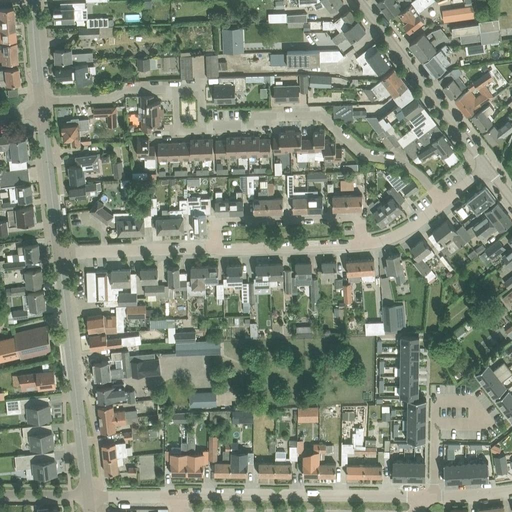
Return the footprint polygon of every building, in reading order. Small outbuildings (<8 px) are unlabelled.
[(331,11),(335,7),(343,1),(342,0),(298,0),(299,5),(311,4),(312,3),(317,9),(325,6),(326,5),(331,11)] [(380,0),(377,2),(389,17),(411,0),(380,0)] [(408,7),(400,13),(406,21),(404,23),(410,30),(418,24),(424,20),(419,12),(435,0),(413,0),(411,2),(412,4),(408,7)] [(81,19),(81,9),(85,9),(85,2),(60,3),(61,3),(64,3),(64,7),(55,8),(55,21),(75,21),(75,19),(81,19)] [(0,18),(14,17),(13,7),(0,8),(0,18)] [(443,11),(444,21),(474,17),(472,7),(443,11)] [(332,20),(323,21),(323,26),(323,28),(332,28),(336,25),(340,31),(343,29),(344,30),(358,20),(350,9),(343,15),(333,22),(332,20)] [(287,14),(287,21),(307,20),(307,12),(287,14)] [(481,30),(481,31),(501,28),(499,16),(479,19),(480,22),(452,26),(453,34),(481,30)] [(0,30),(15,29),(14,17),(0,18),(0,30)] [(87,18),(87,27),(108,26),(108,25),(108,19),(108,17),(87,18)] [(351,41),(365,30),(358,20),(344,31),(344,30),(343,29),(340,31),(332,38),(335,43),(338,43),(347,36),(351,41)] [(113,25),(108,25),(108,26),(87,27),(79,28),(80,37),(100,37),(100,36),(114,35),(114,25),(113,25)] [(409,43),(416,52),(436,36),(445,32),(441,27),(431,31),(426,35),(424,32),(409,43)] [(237,28),(223,28),(224,52),(244,52),(243,42),(237,42),(237,28)] [(482,42),(502,39),(501,28),(481,31),(460,34),(461,42),(482,39),(482,42)] [(0,40),(6,40),(15,39),(15,29),(0,30),(0,40)] [(416,52),(422,60),(437,49),(434,45),(440,41),(449,38),(445,32),(436,36),(416,52)] [(0,44),(0,46),(0,52),(16,51),(16,41),(0,42),(0,44)] [(378,73),(383,69),(391,63),(376,43),(363,53),(363,52),(347,64),(343,66),(345,72),(353,73),(369,61),(378,73)] [(435,76),(442,70),(446,67),(445,64),(451,60),(447,56),(452,52),(445,44),(423,61),(435,76)] [(467,54),(485,52),(484,44),(466,46),(467,54)] [(56,62),(66,61),(93,59),(93,52),(72,53),(72,48),(55,49),(56,62)] [(287,51),(287,52),(271,53),(271,63),(287,63),(288,65),(320,64),(320,61),(339,60),(344,56),(339,49),(322,50),(302,51),(287,51)] [(1,63),(7,62),(17,61),(16,51),(0,52),(0,59),(1,59),(1,63)] [(267,66),(266,54),(242,55),(242,67),(267,66)] [(150,69),(150,59),(149,58),(138,58),(138,69),(150,69)] [(218,66),(218,69),(228,68),(227,60),(218,61),(218,66)] [(93,82),(92,73),(91,73),(90,67),(88,67),(88,64),(56,67),(57,79),(63,79),(63,82),(73,81),(73,79),(77,79),(77,83),(81,83),(81,84),(86,84),(86,83),(89,83),(93,82)] [(18,67),(0,69),(0,79),(5,79),(6,85),(20,83),(18,67)] [(383,91),(401,77),(395,68),(381,78),(382,79),(370,88),(371,89),(375,95),(381,90),(382,91),(383,91)] [(438,80),(451,97),(466,85),(458,75),(462,73),(458,68),(453,69),(438,80)] [(486,71),(473,81),(467,86),(469,89),(455,100),(467,116),(475,110),(493,96),(489,91),(484,84),(494,77),(489,70),(488,70),(486,71)] [(501,72),(494,76),(502,89),(509,84),(501,72)] [(274,74),(263,75),(264,82),(270,82),(270,84),(275,84),(274,74)] [(310,86),(310,74),(300,74),(301,91),(308,91),(308,86),(310,86)] [(215,94),(213,94),(213,99),(215,99),(215,102),(235,101),(235,90),(246,90),(246,82),(246,80),(246,76),(246,75),(219,76),(219,77),(222,77),(222,84),(215,84),(215,94)] [(332,76),(310,75),(310,86),(331,87),(332,76)] [(371,101),(377,97),(379,99),(384,95),(386,97),(392,92),(394,96),(408,85),(401,77),(383,91),(382,91),(381,90),(375,95),(371,89),(362,88),(371,101)] [(275,86),(275,101),(299,100),(299,85),(275,86)] [(386,128),(391,124),(395,129),(398,126),(394,122),(403,115),(406,120),(424,107),(419,100),(411,90),(397,100),(399,103),(379,119),(386,128)] [(138,113),(164,112),(163,107),(161,107),(161,101),(154,102),(154,96),(141,96),(141,106),(138,106),(139,112),(138,112),(138,113)] [(482,130),(490,123),(492,121),(492,120),(493,118),(489,112),(494,109),(490,103),(472,117),(482,130)] [(353,104),(343,104),(333,105),(334,117),(344,117),(353,117),(353,111),(353,104)] [(95,115),(107,115),(108,126),(117,125),(116,106),(94,107),(95,115)] [(403,146),(436,122),(424,107),(406,120),(412,128),(401,136),(395,129),(391,124),(386,128),(378,134),(380,137),(380,138),(388,149),(394,144),(396,147),(401,143),(403,146)] [(164,117),(164,112),(138,113),(138,120),(142,119),(142,130),(155,130),(154,124),(161,123),(161,117),(164,117)] [(73,144),(82,143),(82,140),(81,141),(79,130),(90,128),(89,118),(78,119),(78,118),(72,119),(72,120),(68,121),(68,123),(62,124),(63,132),(64,140),(72,140),(73,144)] [(438,147),(449,139),(436,122),(403,146),(411,157),(422,149),(415,139),(418,137),(426,147),(434,141),(438,147)] [(511,128),(511,124),(510,122),(499,130),(495,124),(484,132),(493,144),(511,128)] [(308,152),(308,160),(314,159),(315,154),(325,155),(324,148),(325,148),(324,138),(325,138),(325,129),(319,129),(319,132),(313,132),(314,139),(307,139),(308,152)] [(291,150),(290,130),(285,130),(286,133),(279,133),(279,137),(273,137),(274,153),(285,152),(285,150),(291,150)] [(308,152),(307,139),(302,139),(301,132),(295,132),(295,130),(290,130),(291,150),(297,149),(298,160),(308,160),(308,152)] [(11,135),(0,136),(0,149),(1,150),(0,146),(11,145),(13,159),(9,159),(10,169),(28,167),(26,167),(25,158),(28,157),(26,138),(11,140),(11,135)] [(156,166),(155,158),(156,158),(155,155),(155,145),(149,146),(149,139),(143,139),(143,136),(138,136),(138,156),(145,156),(145,166),(156,166)] [(238,137),(238,156),(249,156),(248,136),(238,137)] [(260,136),(248,136),(249,156),(260,155),(259,139),(260,139),(260,136)] [(227,137),(227,140),(227,157),(238,156),(238,137),(227,137)] [(270,138),(260,139),(259,139),(260,155),(271,155),(271,148),(270,138)] [(332,161),(332,160),(342,160),(342,148),(336,147),(336,141),(329,141),(329,138),(325,138),(324,138),(325,148),(324,148),(325,155),(325,164),(332,164),(332,161)] [(190,139),(191,142),(191,159),(202,158),(202,139),(190,139)] [(202,139),(202,158),(213,158),(213,139),(202,139)] [(422,149),(411,157),(413,159),(419,154),(423,159),(438,150),(442,156),(446,154),(448,157),(455,152),(452,149),(455,147),(449,139),(438,147),(434,141),(426,147),(422,149)] [(216,140),(216,150),(216,157),(227,157),(227,140),(216,140)] [(169,143),(170,159),(180,159),(180,142),(169,143)] [(180,142),(180,159),(191,159),(191,142),(180,142)] [(158,143),(158,153),(159,160),(170,159),(169,143),(158,143)] [(71,182),(81,180),(86,180),(85,172),(100,170),(98,154),(81,156),(82,164),(69,166),(71,182)] [(124,175),(122,161),(113,163),(115,176),(124,175)] [(249,164),(249,172),(260,172),(260,168),(260,163),(249,164)] [(0,186),(1,187),(1,188),(9,187),(18,186),(18,185),(30,184),(28,167),(10,169),(0,170),(0,186)] [(383,204),(392,217),(403,208),(399,203),(404,199),(398,191),(410,181),(399,174),(390,181),(393,185),(387,190),(390,193),(386,196),(388,200),(383,204)] [(121,187),(124,187),(125,197),(131,196),(130,179),(121,179),(121,187)] [(418,187),(413,181),(403,189),(408,195),(418,187)] [(71,198),(81,197),(87,196),(98,194),(97,190),(101,189),(100,182),(70,186),(71,198)] [(0,210),(8,209),(18,208),(17,201),(33,199),(31,183),(30,184),(18,185),(18,186),(9,187),(11,201),(3,202),(2,198),(0,198),(0,210)] [(268,187),(267,183),(267,187),(261,187),(261,190),(258,190),(258,198),(253,198),(254,212),(268,212),(268,198),(268,191),(268,187)] [(472,210),(477,216),(496,199),(486,186),(457,208),(464,217),(472,210)] [(236,191),(236,196),(229,196),(229,200),(230,213),(244,213),(243,200),(242,190),(236,191)] [(216,201),(216,204),(216,214),(230,213),(229,200),(222,200),(222,191),(216,191),(216,201)] [(333,196),(333,199),(333,209),(348,209),(347,195),(333,196)] [(362,195),(347,195),(348,209),(363,208),(362,195)] [(193,213),(194,231),(207,230),(206,213),(211,213),(211,198),(201,198),(201,196),(188,197),(188,213),(193,213)] [(293,197),(293,201),(293,211),(308,210),(308,196),(293,197)] [(308,196),(308,210),(323,210),(323,196),(308,196)] [(188,213),(188,197),(187,197),(188,199),(179,199),(180,209),(170,209),(171,232),(184,231),(183,213),(188,213)] [(283,211),(283,197),(268,198),(268,212),(283,211)] [(382,224),(392,217),(383,204),(378,199),(374,203),(372,201),(370,203),(369,204),(369,207),(382,224)] [(115,212),(113,215),(102,207),(104,204),(98,200),(90,210),(107,223),(108,223),(112,226),(118,226),(118,212),(115,212)] [(472,226),(477,232),(505,211),(498,201),(485,211),(488,214),(472,226)] [(8,226),(27,224),(30,224),(30,223),(35,222),(34,213),(33,206),(18,208),(8,209),(9,220),(0,221),(0,234),(9,233),(8,226)] [(157,232),(171,232),(170,209),(162,209),(162,217),(157,217),(157,232)] [(118,234),(132,233),(131,218),(131,211),(118,212),(118,226),(118,234)] [(500,230),(504,226),(511,220),(511,219),(505,211),(477,232),(482,239),(498,227),(500,230)] [(145,233),(144,223),(144,218),(131,218),(132,233),(145,233)] [(432,231),(439,239),(444,245),(453,238),(459,246),(472,236),(466,229),(462,224),(456,229),(448,219),(432,231)] [(472,226),(472,225),(466,229),(472,236),(477,232),(472,226)] [(506,262),(511,256),(511,236),(508,240),(511,245),(511,248),(502,257),(506,262)] [(413,263),(420,271),(427,280),(429,283),(436,277),(434,274),(435,274),(424,261),(428,258),(434,253),(423,238),(410,249),(418,259),(413,263)] [(487,250),(485,251),(490,257),(503,246),(498,240),(487,250)] [(478,254),(486,248),(481,243),(474,249),(478,254)] [(0,259),(0,267),(0,270),(25,267),(24,260),(40,258),(39,244),(25,245),(25,246),(18,246),(19,260),(5,261),(4,259),(0,259)] [(471,259),(478,254),(474,249),(467,254),(471,259)] [(404,269),(402,263),(400,254),(387,256),(389,264),(386,264),(388,273),(395,271),(397,280),(405,278),(403,269),(404,269)] [(374,259),(360,260),(361,273),(362,282),(376,281),(375,271),(374,259)] [(354,273),(361,273),(360,260),(346,261),(347,274),(348,274),(348,281),(355,280),(354,273)] [(337,274),(337,271),(337,261),(322,262),(323,275),(329,275),(330,282),(334,281),(334,287),(342,287),(342,279),(336,279),(336,274),(337,274)] [(295,276),(295,283),(311,283),(312,301),(319,301),(318,279),(312,279),(311,262),(296,263),(296,276),(295,276)] [(249,301),(255,301),(255,284),(263,284),(263,278),(270,278),(270,263),(256,264),(257,277),(254,278),(254,282),(249,282),(249,301)] [(277,285),(276,277),(283,277),(283,263),(270,263),(270,278),(270,285),(277,285)] [(217,284),(219,284),(218,265),(205,266),(205,280),(205,284),(217,284)] [(224,278),(224,286),(235,286),(235,278),(243,278),(242,265),(227,265),(228,278),(224,278)] [(205,280),(205,266),(191,266),(192,279),(187,279),(187,294),(205,293),(205,288),(205,284),(205,280)] [(168,267),(169,277),(169,285),(170,285),(170,287),(164,287),(165,302),(165,297),(174,297),(173,289),(183,289),(183,298),(187,297),(187,273),(179,273),(179,267),(168,267)] [(24,278),(26,277),(27,286),(43,284),(42,269),(36,269),(36,268),(34,268),(34,269),(26,270),(26,271),(23,271),(22,273),(23,276),(24,278)] [(123,285),(131,284),(131,268),(118,269),(118,279),(113,280),(113,289),(123,289),(123,285)] [(165,302),(164,287),(164,285),(155,285),(155,281),(158,281),(158,268),(141,268),(142,282),(147,282),(147,284),(145,284),(146,294),(148,294),(148,299),(156,299),(156,297),(161,297),(161,302),(165,302)] [(118,279),(118,269),(112,269),(112,272),(107,272),(107,271),(96,272),(97,300),(108,299),(118,299),(118,292),(113,293),(113,289),(113,280),(118,279)] [(443,282),(446,285),(453,280),(451,276),(443,282)] [(352,301),(351,283),(344,284),(345,302),(352,301)] [(24,286),(11,287),(12,295),(25,293),(24,286)] [(511,290),(502,298),(509,306),(511,303),(511,290)] [(30,309),(36,308),(46,307),(44,291),(28,293),(30,309)] [(137,292),(119,293),(119,306),(127,305),(137,305),(137,292)] [(503,304),(498,298),(489,304),(494,311),(503,304)] [(345,314),(345,304),(345,301),(339,301),(339,304),(339,308),(334,309),(335,315),(345,314)] [(137,305),(127,305),(127,315),(127,318),(146,317),(146,305),(137,305)] [(397,305),(384,306),(385,321),(386,330),(399,329),(397,305)] [(14,323),(13,319),(28,317),(27,309),(8,311),(9,324),(14,323)] [(97,315),(87,316),(89,331),(99,330),(105,329),(106,332),(118,332),(117,314),(104,315),(104,314),(97,315)] [(166,326),(166,318),(150,319),(150,327),(166,326)] [(385,321),(365,322),(366,334),(386,333),(386,330),(385,321)] [(51,351),(50,337),(48,325),(14,333),(15,336),(0,339),(0,360),(20,356),(21,358),(51,351)] [(311,327),(297,327),(298,335),(312,335),(311,327)] [(196,331),(176,331),(176,341),(196,340),(196,331)] [(107,334),(90,336),(92,349),(123,345),(127,344),(127,345),(136,344),(135,336),(107,339),(107,334)] [(401,336),(401,346),(419,347),(419,336),(401,336)] [(221,353),(220,342),(220,340),(204,340),(205,353),(213,353),(221,353)] [(401,346),(401,357),(419,357),(419,347),(401,346)] [(95,379),(131,376),(129,354),(148,353),(148,349),(132,350),(129,350),(111,351),(112,359),(122,358),(123,368),(110,369),(109,362),(94,363),(95,379)] [(160,359),(155,359),(155,353),(148,354),(148,353),(129,354),(131,376),(133,375),(145,374),(161,373),(160,359)] [(401,357),(401,366),(419,366),(419,357),(401,357)] [(488,364),(475,374),(484,386),(509,367),(504,361),(493,370),(488,364)] [(401,366),(401,376),(419,376),(419,366),(401,366)] [(511,371),(509,367),(484,386),(494,398),(507,388),(502,381),(511,373),(511,371)] [(56,386),(54,370),(44,371),(13,375),(14,387),(22,386),(22,390),(56,386)] [(401,376),(400,385),(418,386),(419,376),(401,376)] [(112,386),(96,388),(98,401),(121,398),(125,398),(128,398),(127,392),(125,392),(125,384),(124,384),(124,382),(120,383),(112,383),(112,386)] [(400,385),(400,396),(418,396),(418,386),(400,385)] [(135,401),(135,400),(134,390),(127,391),(127,392),(128,398),(128,402),(135,401)] [(511,394),(508,390),(495,400),(505,412),(511,406),(511,394)] [(215,392),(199,393),(200,405),(216,405),(215,392)] [(34,397),(6,400),(8,413),(29,411),(30,422),(39,421),(39,418),(51,417),(50,412),(52,412),(51,407),(50,408),(49,404),(35,406),(34,397)] [(408,398),(408,409),(426,409),(426,399),(408,398)] [(343,411),(343,419),(355,419),(355,404),(342,404),(342,411),(343,411)] [(100,419),(138,415),(137,409),(125,410),(114,411),(113,405),(98,407),(100,419)] [(382,420),(390,420),(390,405),(382,405),(382,411),(382,420)] [(299,416),(317,415),(317,407),(298,407),(299,416)] [(232,451),(231,442),(232,409),(210,409),(210,416),(210,422),(218,422),(218,416),(225,416),(225,443),(226,443),(226,449),(223,449),(223,462),(215,462),(215,474),(232,474),(232,462),(231,462),(232,451)] [(254,409),(233,409),(233,421),(247,421),(247,415),(253,415),(253,421),(254,421),(254,409)] [(408,409),(408,419),(426,419),(426,409),(408,409)] [(187,412),(174,412),(174,422),(188,422),(187,412)] [(138,415),(100,419),(101,432),(116,430),(115,425),(127,424),(127,423),(138,422),(138,415)] [(408,419),(408,429),(426,430),(426,419),(408,419)] [(27,426),(23,426),(24,440),(32,439),(33,450),(42,449),(42,446),(53,445),(53,440),(54,440),(54,435),(53,435),(52,432),(38,433),(37,425),(27,426)] [(359,433),(353,433),(353,436),(353,442),(353,451),(353,452),(365,452),(365,447),(366,438),(366,427),(359,426),(359,433)] [(125,437),(149,435),(155,434),(155,429),(149,429),(124,432),(125,437)] [(408,429),(408,440),(426,440),(426,430),(408,429)] [(209,449),(209,459),(217,459),(217,434),(209,434),(209,449)] [(365,447),(365,452),(376,453),(377,447),(375,447),(376,439),(366,438),(365,447)] [(292,460),(298,460),(298,452),(298,440),(289,440),(289,457),(286,456),(286,451),(285,450),(276,450),(276,456),(276,463),(276,475),(292,475),(292,463),(292,460)] [(102,444),(104,458),(117,457),(127,456),(125,442),(115,443),(115,442),(102,444)] [(165,449),(165,461),(171,461),(171,464),(171,474),(187,474),(187,453),(187,450),(188,442),(182,442),(182,446),(181,453),(171,453),(171,449),(165,449)] [(238,442),(231,442),(232,451),(231,462),(232,462),(232,474),(248,475),(248,462),(248,451),(238,451),(238,442)] [(340,452),(353,452),(352,442),(340,442),(340,452)] [(498,454),(501,447),(494,444),(491,447),(491,451),(498,454)] [(319,475),(320,463),(320,452),(314,451),(314,447),(312,447),(312,451),(307,453),(307,463),(303,462),(303,475),(319,475)] [(187,453),(187,474),(204,474),(204,461),(209,461),(209,459),(209,449),(204,449),(204,453),(187,453)] [(30,454),(15,455),(16,469),(26,468),(27,478),(36,477),(45,476),(45,474),(56,472),(56,468),(57,468),(57,463),(55,463),(55,460),(41,461),(40,453),(30,454)] [(494,457),(497,472),(508,470),(505,455),(494,457)] [(119,471),(117,457),(104,458),(106,473),(119,471)] [(393,460),(393,478),(404,479),(404,461),(393,460)] [(404,461),(404,479),(414,479),(414,461),(404,461)] [(414,461),(414,479),(425,479),(425,461),(414,461)] [(488,461),(477,462),(478,480),(489,479),(488,461)] [(259,475),(276,475),(276,463),(259,462),(259,475)] [(466,462),(455,463),(456,481),(467,480),(466,462)] [(477,462),(466,462),(467,480),(478,480),(477,462)] [(336,476),(336,463),(320,463),(319,475),(336,476)] [(455,463),(444,463),(445,481),(456,481),(455,463)] [(347,476),(364,476),(365,464),(347,464),(347,476)] [(382,476),(382,468),(382,465),(365,464),(364,476),(382,476)]
